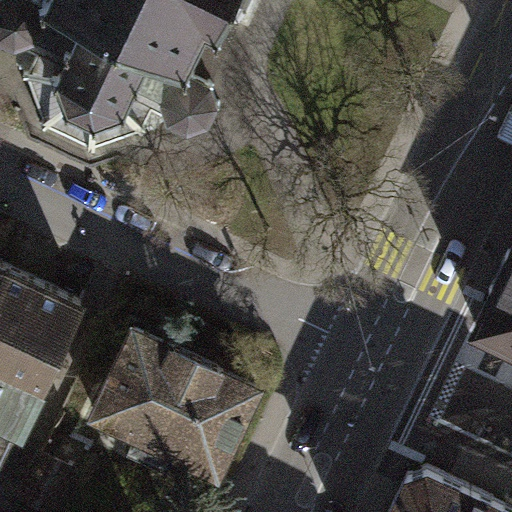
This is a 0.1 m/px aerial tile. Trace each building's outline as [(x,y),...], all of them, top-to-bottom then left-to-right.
[(144,128),(153,110),(164,116),(166,123),(187,133),(209,126),(217,106),(213,83),(192,73),(184,69),(206,24),(217,29),(230,0),(44,0),(44,2),(40,0),(0,0),(0,42),(14,49),(24,45),(36,51),(27,71),(46,122),(93,144),(144,128)] [(511,240),(474,320),(511,338),(511,240)] [(0,254),(0,280),(10,259),(0,254)] [(10,259),(0,280),(0,415),(24,427),(86,295),(10,259)] [(137,325),(97,411),(218,467),(258,382),(137,325)] [(0,470),(24,427),(0,415),(0,470)] [(19,487),(51,501),(69,462),(37,447),(19,487)] [(511,511),(511,504),(430,465),(411,470),(390,511),(511,511)]
